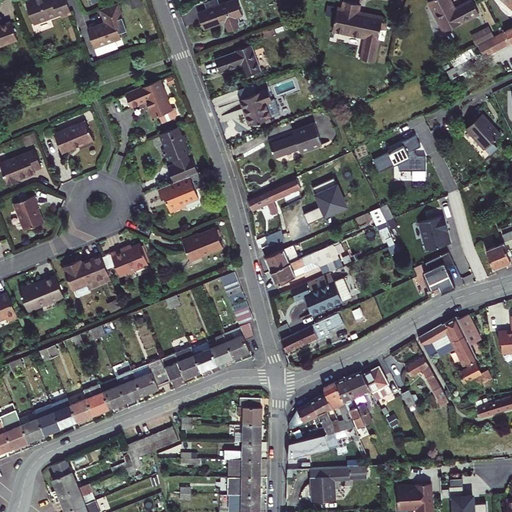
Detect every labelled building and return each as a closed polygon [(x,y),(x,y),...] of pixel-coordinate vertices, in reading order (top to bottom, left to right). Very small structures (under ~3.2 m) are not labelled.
[(71,10),(67,0),(27,0),(26,1),(34,23),(71,10)] [(237,0),(231,0),(220,4),(207,9),(199,12),(201,20),(204,28),(225,20),(229,30),(239,27),(235,17),(242,14),(237,0)] [(210,0),(205,2),(207,9),(220,4),(218,0),(210,0)] [(429,0),(428,1),(443,31),(479,13),(472,0),(471,0),(455,8),(451,0),(429,0)] [(511,0),(503,0),(511,8),(511,0)] [(345,1),(343,9),(337,7),(332,30),(366,37),(361,58),(374,61),(381,28),(385,29),(386,25),(386,21),(382,21),(383,17),(359,12),(360,4),(345,1)] [(127,27),(118,2),(99,8),(104,22),(102,23),(103,24),(98,26),(96,26),(92,27),(88,29),(98,54),(110,50),(107,42),(121,37),(119,30),(127,27)] [(0,47),(18,41),(10,21),(3,24),(0,24),(0,47)] [(511,26),(504,31),(504,32),(479,45),(484,55),(509,42),(511,40),(511,26)] [(236,50),(237,51),(215,59),(218,65),(220,72),(241,64),(245,75),(260,69),(251,45),(236,50)] [(475,48),(442,67),(453,86),(486,68),(475,48)] [(160,79),(112,99),(114,105),(117,111),(147,100),(154,116),(160,114),(162,119),(160,119),(161,121),(175,116),(177,112),(175,108),(172,109),(160,79)] [(271,100),(266,89),(240,99),(245,112),(250,124),(271,117),(272,121),(284,116),(277,98),(271,100)] [(492,123),(483,113),(467,127),(485,148),(501,134),(492,123)] [(86,120),(55,133),(62,152),(78,146),(94,139),(86,120)] [(293,130),(294,134),(271,143),(273,149),(276,156),(299,148),(301,152),(322,144),(314,122),(293,130)] [(174,182),(190,175),(199,172),(193,157),(190,158),(188,154),(190,153),(178,126),(160,133),(166,148),(162,149),(166,157),(169,156),(171,160),(172,160),(178,157),(180,162),(174,164),(168,167),(171,174),(174,182)] [(394,165),(399,164),(399,170),(426,170),(426,156),(417,156),(414,150),(421,146),(416,135),(402,142),(403,145),(373,160),(379,172),(394,165)] [(35,149),(0,162),(0,163),(8,184),(18,180),(18,179),(35,172),(34,169),(38,167),(42,166),(35,149)] [(332,174),(345,167),(339,156),(326,163),(332,174)] [(204,186),(199,172),(190,175),(174,182),(158,188),(162,198),(167,196),(168,199),(167,203),(169,207),(171,211),(186,205),(186,203),(199,198),(196,189),(204,186)] [(491,174),(479,180),(487,197),(499,192),(491,174)] [(269,188),(274,199),(301,186),(297,176),(269,188)] [(344,198),(335,178),(314,187),(319,199),(302,206),(306,217),(333,204),(333,203),(344,198)] [(269,188),(247,198),(252,209),(260,205),(267,202),(272,213),(278,211),(274,199),(269,188)] [(35,195),(14,203),(25,229),(44,222),(40,212),(37,203),(38,202),(35,195)] [(381,207),(387,220),(394,217),(387,203),(381,207)] [(380,207),(371,211),(377,224),(386,220),(380,207)] [(444,214),(419,221),(427,249),(452,242),(444,214)] [(391,253),(399,249),(386,223),(379,227),(391,253)] [(511,237),(511,224),(502,229),(506,239),(511,237)] [(216,228),(184,241),(187,250),(191,259),(223,246),(216,228)] [(266,236),(269,245),(284,239),(280,230),(266,236)] [(511,261),(504,242),(486,249),(494,268),(511,261)] [(117,250),(111,252),(111,253),(115,265),(120,276),(126,274),(126,275),(134,272),(134,271),(149,264),(140,243),(130,247),(124,249),(123,247),(117,250)] [(298,258),(272,270),(275,276),(278,283),(306,270),(306,272),(320,265),(324,273),(344,264),(341,256),(339,257),(333,243),(298,258)] [(292,244),(266,256),(269,263),(272,270),(298,258),(292,244)] [(448,267),(456,264),(449,250),(426,261),(430,268),(424,270),(427,277),(425,278),(430,289),(439,285),(443,291),(456,285),(448,267)] [(111,253),(102,257),(107,268),(115,265),(111,253)] [(102,257),(101,254),(81,262),(76,264),(75,261),(69,263),(63,266),(69,279),(71,284),(73,288),(75,288),(77,295),(90,290),(89,288),(111,278),(107,268),(102,257)] [(221,277),(224,284),(238,278),(236,272),(221,277)] [(330,272),(307,282),(311,291),(335,281),(330,272)] [(32,285),(32,284),(26,286),(20,289),(29,311),(64,296),(55,274),(42,280),(42,281),(32,285)] [(238,278),(224,284),(226,290),(240,284),(238,278)] [(306,281),(291,287),(294,294),(297,300),(306,296),(314,314),(351,297),(343,278),(335,281),(311,291),(307,282),(306,281)] [(226,290),(229,296),(243,291),(240,284),(226,290)] [(229,296),(232,303),(246,298),(243,291),(229,296)] [(18,317),(8,292),(0,294),(0,318),(7,315),(9,321),(18,317)] [(171,296),(175,306),(180,304),(176,294),(171,296)] [(171,296),(166,299),(170,308),(175,306),(171,296)] [(246,298),(232,303),(235,312),(249,306),(246,298)] [(249,306),(235,312),(238,319),(252,313),(249,306)] [(317,321),(281,339),(284,345),(287,351),(318,335),(319,338),(331,333),(330,330),(344,323),(339,311),(317,321)] [(252,313),(238,319),(240,325),(249,322),(254,320),(252,313)] [(419,336),(431,356),(438,352),(440,356),(457,346),(466,364),(477,358),(471,344),(481,339),(468,314),(458,319),(456,316),(443,323),(431,330),(419,336)] [(511,330),(507,331),(506,330),(498,331),(499,342),(502,341),(502,348),(507,352),(511,351),(511,315),(511,324),(511,330)] [(254,335),(249,322),(240,325),(240,326),(244,335),(245,338),(254,335)] [(102,325),(97,327),(100,337),(106,335),(102,325)] [(250,350),(247,342),(245,338),(244,335),(240,326),(224,333),(233,357),(242,353),(250,350)] [(97,327),(91,329),(95,339),(100,337),(97,327)] [(84,343),(80,333),(73,336),(77,346),(84,343)] [(233,357),(224,333),(216,337),(218,340),(209,343),(217,364),(225,360),(233,357)] [(217,364),(209,343),(208,341),(192,348),(201,370),(209,367),(217,364)] [(48,347),(52,357),(63,352),(59,342),(48,347)] [(191,346),(162,358),(171,379),(183,374),(185,377),(193,373),(201,370),(192,348),(191,346)] [(52,357),(48,347),(41,349),(45,359),(52,357)] [(443,404),(449,401),(424,356),(415,361),(406,366),(411,375),(423,369),(443,404)] [(15,360),(20,371),(25,369),(20,358),(15,360)] [(171,379),(162,358),(133,369),(133,371),(143,394),(151,390),(159,387),(158,384),(171,379)] [(20,371),(15,360),(10,362),(15,373),(20,371)] [(460,372),(466,382),(482,373),(476,362),(460,372)] [(371,390),(377,399),(378,401),(393,393),(379,366),(371,370),(363,375),(371,390)] [(482,373),(466,382),(470,389),(492,377),(488,369),(482,373)] [(143,394),(133,371),(117,377),(126,400),(135,397),(143,394)] [(355,374),(348,377),(357,397),(354,398),(365,424),(373,421),(364,402),(368,401),(364,393),(371,390),(363,375),(362,372),(355,374)] [(126,400),(117,377),(100,384),(110,407),(118,404),(126,400)] [(338,381),(336,382),(348,409),(349,409),(358,428),(365,424),(354,398),(357,397),(348,377),(343,379),(338,381)] [(348,409),(336,382),(330,385),(324,388),(326,392),(333,407),(339,404),(345,419),(339,420),(341,429),(355,426),(348,409)] [(110,407),(100,384),(100,383),(83,389),(87,398),(93,414),(102,410),(110,407)] [(409,389),(401,393),(408,406),(419,400),(415,393),(412,395),(409,389)] [(319,396),(313,400),(318,413),(325,426),(329,433),(336,431),(341,429),(339,420),(339,419),(338,419),(332,421),(326,410),(333,407),(326,392),(319,396)] [(476,401),(481,417),(511,407),(511,395),(496,401),(495,398),(488,400),(489,403),(486,404),(485,401),(484,399),(476,401)] [(244,424),(261,425),(261,411),(261,397),(241,396),(241,405),(240,405),(240,415),(244,415),(244,424)] [(77,420),(71,404),(68,397),(52,403),(62,427),(69,423),(77,420)] [(93,414),(87,398),(71,404),(77,420),(85,417),(93,414)] [(290,421),(290,428),(318,413),(313,400),(305,405),(298,409),(290,421)] [(62,427),(52,403),(35,410),(36,411),(45,434),(53,430),(62,427)] [(36,411),(19,418),(29,440),(37,437),(45,434),(36,411)] [(29,440),(19,418),(19,417),(3,423),(13,447),(21,443),(29,440)] [(0,451),(4,450),(13,447),(3,423),(2,421),(0,421),(0,451)] [(261,425),(244,424),(244,431),(236,431),(236,441),(244,441),(261,442),(261,433),(261,425)] [(173,425),(166,428),(171,443),(179,440),(177,437),(173,425)] [(310,430),(311,437),(329,433),(325,426),(310,430)] [(166,428),(159,431),(165,445),(171,443),(166,428)] [(165,445),(159,431),(152,434),(158,449),(165,445)] [(329,433),(311,437),(289,443),(288,456),(339,443),(336,431),(329,433)] [(152,434),(145,437),(151,451),(152,450),(158,449),(152,434)] [(151,451),(145,437),(139,439),(144,454),(151,451)] [(139,439),(132,442),(138,457),(144,454),(139,439)] [(243,459),(260,459),(261,454),(261,448),(261,442),(244,441),(243,459)] [(138,457),(132,442),(126,445),(132,459),(138,457)] [(234,476),(260,477),(260,468),(260,459),(243,459),(230,459),(230,476),(234,476)] [(133,465),(131,460),(122,464),(124,469),(133,465)] [(133,465),(124,469),(126,474),(135,470),(133,465)] [(347,465),(310,467),(311,483),(314,482),(314,488),(311,488),(311,494),(312,500),(333,499),(332,479),(348,478),(347,465)] [(72,471),(53,478),(58,489),(52,491),(54,494),(55,496),(79,487),(72,471)] [(260,485),(260,477),(234,476),(234,494),(260,494),(260,485)] [(463,477),(450,478),(451,486),(463,485),(463,477)] [(89,483),(79,487),(55,496),(57,502),(59,501),(62,500),(66,511),(91,501),(92,500),(89,492),(92,491),(89,483)] [(433,511),(432,484),(428,484),(417,485),(417,488),(408,489),(408,486),(398,486),(399,508),(402,510),(421,509),(421,511),(433,511)] [(451,486),(449,486),(450,496),(453,496),(454,511),(487,511),(487,502),(474,503),(473,494),(464,495),(463,485),(451,486)] [(135,496),(137,501),(147,497),(144,492),(135,496)] [(234,494),(234,511),(243,511),(260,511),(260,503),(260,494),(234,494)] [(147,497),(137,501),(139,506),(149,502),(147,497)] [(95,511),(91,501),(66,511),(95,511)]
